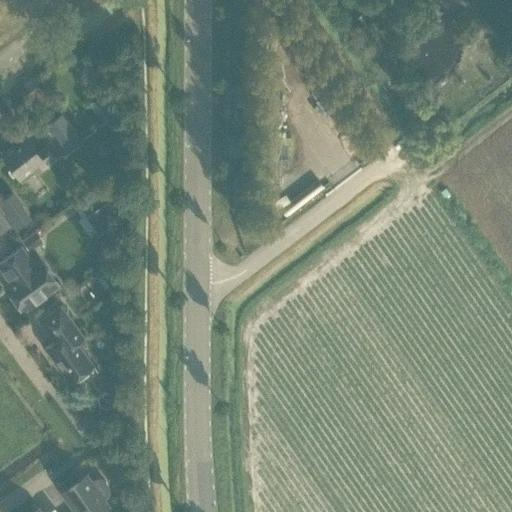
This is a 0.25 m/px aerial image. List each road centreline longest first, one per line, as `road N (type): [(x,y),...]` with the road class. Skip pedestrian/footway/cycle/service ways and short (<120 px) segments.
road 1 (tertiary): [(204,511),(198,0)]
road 2 (track): [(511,109),(418,176),(389,161)]
